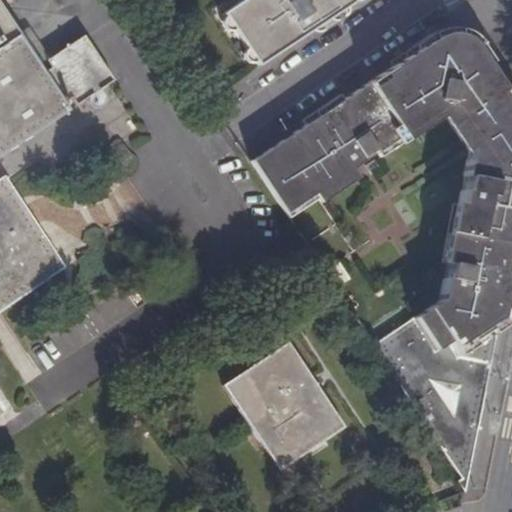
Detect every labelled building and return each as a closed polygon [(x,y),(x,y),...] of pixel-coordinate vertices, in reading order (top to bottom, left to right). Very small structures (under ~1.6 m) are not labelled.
[(41,60),(3,2),(1,0),(0,0),(0,152),(71,107),(41,60)] [(239,0),(221,13),(257,65),(352,0),(239,0)] [(449,26),(436,36),(444,35),(449,34),(453,35),(460,36),(464,38),(468,40),(472,43),(471,42),(458,20),(449,26)] [(252,160),(290,216),(317,199),(320,202),(357,177),(351,168),(363,160),(361,157),(373,149),(375,152),(437,110),(442,109),(443,110),(463,139),(468,146),(463,175),(466,175),(464,188),(460,189),(445,263),(448,263),(446,275),(446,276),(442,277),(438,300),(375,343),(391,367),(463,476),(459,482),(464,491),(466,489),(482,409),(511,254),(511,102),(472,43),(468,40),(464,38),(460,36),(453,35),(449,34),(444,35),(436,36),(252,160)] [(252,160),(250,161),(288,217),(290,216),(252,160)] [(0,307),(57,270),(0,182),(0,307)] [(286,342),(223,385),(279,470),(342,427),(286,342)] [(391,367),(375,343),(372,345),(446,460),(459,482),(463,476),(391,367)]
